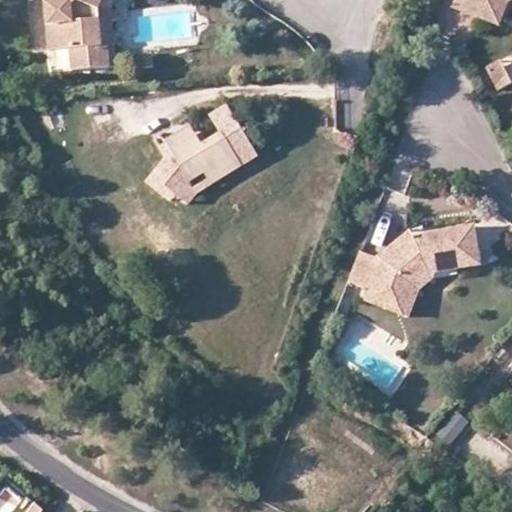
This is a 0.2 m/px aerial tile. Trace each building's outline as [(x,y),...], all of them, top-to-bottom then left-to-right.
[(102,46),(100,8),(103,0),(46,0),(46,2),(50,52),(69,50),(72,71),(110,67),(108,45),(102,46)] [(493,0),(506,0),(509,4),(511,2),(511,0),(457,0),(453,9),(485,22),(493,0)] [(499,28),(509,4),(506,0),(493,0),(485,22),(499,28)] [(112,7),(100,8),(102,46),(108,45),(115,44),(112,7)] [(149,55),(136,56),(136,69),(150,68),(149,55)] [(53,56),(53,74),(70,74),(70,56),(53,56)] [(509,84),(498,63),(485,70),(496,91),(509,84)] [(211,118),(221,136),(238,165),(242,171),(259,162),(227,108),(211,118)] [(168,148),(171,154),(196,139),(191,131),(166,145),(168,148)] [(196,139),(171,154),(190,186),(204,178),(211,190),(227,180),(223,173),(238,165),(221,136),(202,148),(196,139)] [(171,154),(168,148),(160,153),(165,161),(146,185),(171,206),(176,200),(189,208),(199,198),(211,190),(204,178),(190,186),(171,154)] [(223,173),(227,180),(242,171),(238,165),(223,173)] [(382,264),(372,294),(394,301),(403,292),(409,293),(428,277),(475,268),(469,228),(419,236),(419,243),(411,244),(401,252),(400,250),(382,264)] [(401,252),(411,244),(407,232),(393,239),(400,250),(401,252)] [(361,256),(350,286),(372,294),(382,264),(361,256)] [(394,301),(372,294),(368,304),(412,319),(422,291),(433,284),(428,277),(409,293),(403,292),(394,301)] [(453,412),(437,439),(454,449),(470,423),(453,412)]
